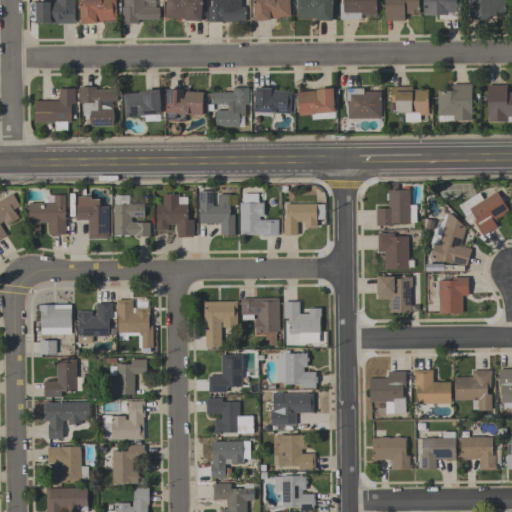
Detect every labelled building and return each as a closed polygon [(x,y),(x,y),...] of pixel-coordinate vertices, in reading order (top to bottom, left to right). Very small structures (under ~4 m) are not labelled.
[(36,3),(55,3),(55,0),(75,0),(75,21),(76,21),(76,24),(36,24),(36,3)] [(79,0),(115,0),(117,21),(102,22),(102,23),(97,23),(97,25),(81,26),(79,2),(80,1),(79,0)] [(125,0),(154,0),(154,2),(143,2),(143,8),(159,8),(160,15),(159,20),(138,20),(138,24),(122,24),(122,8),(125,8),(125,0)] [(165,19),(166,0),(201,0),(200,23),(184,22),(185,20),(165,19)] [(208,24),(208,7),(212,7),(212,0),(240,0),(240,8),(244,8),(245,23),(208,24)] [(252,0),(288,0),(290,18),(269,19),(270,22),(254,23),(252,0)] [(295,18),(296,0),(332,0),(331,23),(315,22),(316,20),(295,18)] [(376,0),(376,15),(374,15),(374,16),(360,16),(360,20),(339,20),(339,5),(343,5),(342,0),(376,0)] [(404,20),(385,20),(385,0),(419,0),(419,13),(416,13),(416,14),(410,14),(410,13),(404,13),(404,20)] [(456,0),(456,3),(459,3),(459,19),(439,19),(439,15),(423,15),(423,0),(456,0)] [(469,19),(469,0),(505,0),(505,15),(489,15),(489,19),(469,19)] [(471,120),(453,120),(453,115),(437,116),(437,91),(452,90),(452,84),(471,84),(472,116),(471,116),(471,120)] [(506,92),(511,92),(511,123),(505,123),(505,121),(488,121),(488,116),(487,116),(487,85),(506,84),(506,92)] [(428,115),(419,115),(419,121),(404,121),(404,113),(395,113),(395,102),(391,102),(391,86),(412,86),(412,90),(428,90),(428,115)] [(79,87),(96,87),(96,90),(116,90),(116,101),(112,101),(112,109),(114,117),(112,126),(91,126),(89,117),(89,115),(83,115),(83,103),(79,103),(79,87)] [(167,88),(180,89),(180,87),(188,88),(188,91),(203,92),(202,115),(193,114),(193,115),(189,115),(188,114),(185,114),(185,122),(166,121),(166,113),(165,113),(167,88)] [(248,87),(248,104),(244,104),(244,116),(238,116),(239,127),(215,127),(214,119),(215,110),(227,110),(227,104),(211,104),(211,92),(232,92),(232,88),(248,87)] [(291,91),(290,113),(254,111),(255,87),(271,88),(271,90),(291,91)] [(298,115),(297,92),(316,91),(316,89),(332,87),(334,111),(333,111),(334,117),(311,119),(310,114),(298,115)] [(75,88),(75,104),(72,104),(71,122),(67,122),(67,131),(55,130),(55,122),(35,122),(35,101),(59,101),(59,88),(75,88)] [(345,88),(363,88),(363,91),(380,91),(380,118),(347,118),(347,101),(345,101),(345,88)] [(159,89),(161,114),(159,114),(160,121),(145,122),(144,117),(140,117),(140,115),(124,116),(123,93),(138,92),(138,90),(159,89)] [(409,205),(416,205),(416,222),(409,222),(409,223),(393,223),(393,225),(376,225),(376,208),(388,208),(388,190),(409,189),(409,205)] [(199,191),(212,190),(212,206),(217,206),(217,194),(229,194),(229,215),(234,214),(234,235),(220,235),(220,223),(199,223),(199,191)] [(479,193),(483,200),(497,191),(509,212),(493,221),(497,227),(482,236),(473,221),(475,220),(471,213),(465,217),(458,205),(479,193)] [(0,200),(12,193),(19,206),(13,210),(14,212),(15,211),(19,218),(6,226),(4,221),(0,223),(0,225),(6,235),(0,238),(0,200)] [(239,235),(239,202),(243,202),(243,193),(257,193),(257,202),(263,202),(263,216),(259,216),(259,220),(278,220),(278,236),(262,236),(262,235),(239,235)] [(155,231),(155,222),(156,222),(156,204),(163,204),(162,194),(178,194),(178,204),(187,204),(187,219),(193,219),(193,237),(177,237),(177,224),(167,224),(167,231),(155,231)] [(49,203),(49,196),(54,196),(54,195),(65,195),(65,235),(60,235),(60,237),(54,237),(54,235),(49,235),(49,223),(40,223),(40,235),(37,235),(37,236),(33,236),(33,235),(29,235),(29,203),(49,203)] [(113,235),(113,205),(114,205),(114,195),(128,195),(128,204),(144,204),(144,217),(131,217),(131,222),(137,222),(137,223),(149,223),(149,237),(135,237),(135,235),(113,235)] [(108,238),(88,238),(88,220),(75,221),(75,204),(77,204),(77,197),(90,197),(90,200),(99,200),(99,206),(108,206),(108,238)] [(283,235),(283,220),(286,220),(286,204),(315,203),(315,204),(324,204),(324,219),(316,219),(316,227),(304,227),(304,222),(297,222),(297,234),(283,235)] [(466,266),(452,262),(452,264),(441,261),(441,262),(429,258),(434,242),(438,244),(447,214),(452,215),(465,228),(460,246),(471,249),(466,266)] [(377,252),(377,233),(382,233),(393,233),(393,236),(407,236),(407,269),(384,269),(384,252),(377,252)] [(411,277),(411,287),(410,287),(410,312),(389,312),(389,299),(377,299),(377,295),(376,295),(376,275),(381,275),(381,276),(394,276),(394,279),(400,279),(400,277),(411,277)] [(438,280),(452,280),(452,277),(468,277),(468,296),(462,296),(462,313),(438,313),(438,280)] [(256,333),(255,329),(253,327),(253,324),(255,322),(255,318),(257,318),(257,315),(253,315),(253,320),(242,320),(242,315),(240,315),(240,298),(278,298),(279,331),(275,332),(276,346),(268,346),(268,340),(264,340),(264,332),(261,332),(261,333),(256,333)] [(149,308),(149,316),(149,326),(152,326),(152,348),(138,348),(138,336),(127,336),(127,340),(119,340),(118,333),(118,316),(116,316),(116,300),(132,300),(132,308),(149,308)] [(203,302),(236,301),(237,327),(222,327),(222,322),(220,322),(221,347),(205,347),(205,329),(203,330),(203,302)] [(289,333),(289,318),(283,318),(283,302),(299,302),(299,314),(308,314),(308,308),(320,308),(320,316),(319,316),(319,333),(318,333),(318,342),(298,342),(298,333),(289,333)] [(109,336),(93,336),(93,343),(78,343),(78,320),(76,320),(76,311),(91,311),(91,316),(96,316),(96,303),(112,303),(112,319),(109,319),(109,336)] [(71,304),(71,308),(71,328),(70,328),(70,334),(41,334),(41,328),(40,328),(40,311),(39,311),(39,304),(71,304)] [(56,340),(56,354),(40,354),(40,340),(56,340)] [(306,352),(306,358),(308,358),(308,361),(307,361),(307,367),(303,367),(303,372),(315,372),(315,377),(316,377),(316,382),(315,382),(315,388),(300,388),(300,384),(284,384),(284,382),(277,382),(277,354),(281,353),(281,350),(289,350),(289,353),(300,353),(300,352),(306,352)] [(241,355),(241,386),(226,387),(226,392),(208,392),(208,376),(221,376),(221,355),(241,355)] [(76,359),(76,378),(83,378),(83,391),(61,391),(61,397),(43,397),(43,381),(56,381),(56,359),(76,359)] [(105,395),(105,377),(116,377),(116,376),(110,376),(110,366),(116,366),(116,364),(131,364),(131,360),(146,360),(146,374),(134,374),(134,395),(117,395),(105,395)] [(417,403),(417,387),(414,387),(414,375),(413,375),(413,369),(432,369),(432,382),(450,382),(450,403),(417,403)] [(498,369),(511,369),(511,410),(502,410),(502,403),(501,403),(500,386),(498,386),(498,369)] [(472,370),(491,370),(491,376),(490,376),(490,388),(487,388),(487,394),(491,394),(491,410),(478,410),(478,409),(472,409),(472,400),(454,400),(454,377),(472,377),(472,370)] [(388,378),(388,371),(405,371),(405,388),(403,388),(403,397),(404,398),(404,413),(385,413),(385,402),(369,402),(369,378),(388,378)] [(313,393),(313,412),(295,412),(295,425),(270,425),(270,410),(272,410),(272,392),(282,392),(282,393),(313,393)] [(214,434),(213,419),(216,419),(216,414),(206,414),(205,399),(221,398),(221,402),(239,402),(239,416),(252,416),(252,433),(236,433),(222,433),(222,434),(214,434)] [(143,439),(111,439),(111,438),(103,438),(103,423),(102,423),(102,416),(125,416),(125,420),(128,420),(128,401),(144,401),(145,417),(143,417),(143,439)] [(48,439),(48,421),(43,422),(43,402),(50,402),(50,403),(89,402),(89,420),(80,420),(80,425),(68,425),(68,420),(62,421),(62,439),(48,439)] [(454,431),(454,437),(455,437),(455,459),(435,459),(435,469),(420,469),(420,454),(422,454),(422,438),(427,438),(427,437),(433,437),(433,438),(442,438),(442,431),(454,431)] [(272,436),(277,436),(277,434),(283,434),(283,435),(298,435),(298,433),(306,433),(306,449),(301,449),(301,454),(314,454),(314,470),(298,470),(298,466),(282,466),(282,467),(277,467),(277,465),(272,465),(272,436)] [(491,437),(491,455),(495,455),(495,465),(496,465),(496,470),(478,470),(478,458),(476,458),(476,460),(460,460),(460,438),(468,437),(483,436),(483,437),(491,437)] [(372,439),(378,439),(378,437),(386,437),(386,438),(393,438),(393,437),(399,437),(399,438),(405,438),(405,456),(409,456),(409,467),(410,467),(410,470),(391,470),(391,459),(372,459),(372,439)] [(249,441),(249,459),(242,459),(242,463),(230,464),(230,459),(224,459),(225,477),(210,478),(210,464),(212,464),(211,441),(249,441)] [(137,483),(129,484),(129,482),(112,482),(112,451),(127,451),(127,445),(144,445),(144,450),(145,450),(145,457),(144,457),(144,463),(132,463),(132,470),(137,470),(137,475),(139,475),(139,479),(137,479),(137,483)] [(53,483),(53,469),(60,469),(60,463),(47,463),(47,447),(80,447),(80,466),(87,466),(87,480),(80,480),(80,483),(53,483)] [(281,507),(281,492),(271,492),(271,477),(281,477),(281,476),(305,476),(305,480),(306,480),(306,485),(305,485),(305,490),(302,490),(302,494),(313,494),(313,499),(315,499),(315,505),(313,505),(313,511),(299,511),(299,507),(281,507)] [(246,501),(246,511),(219,511),(219,509),(226,509),(226,500),(212,500),(212,484),(230,483),(230,489),(253,488),(253,501),(246,501)] [(87,488),(87,507),(79,507),(79,511),(64,511),(64,508),(61,508),(61,511),(46,511),(46,489),(87,488)] [(149,488),(149,505),(147,505),(147,511),(107,511),(114,511),(114,503),(129,503),(129,507),(132,507),(132,501),(133,501),(133,488),(149,488)]
